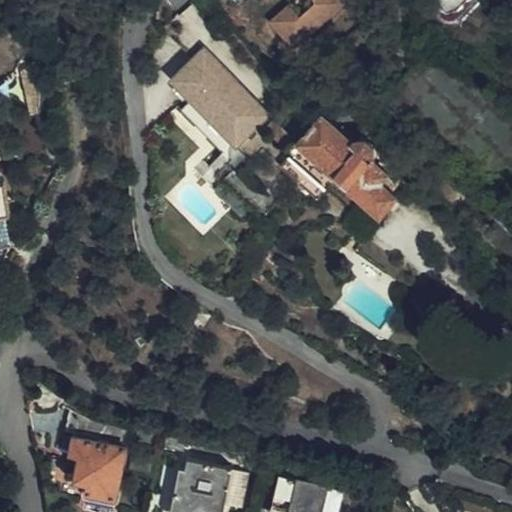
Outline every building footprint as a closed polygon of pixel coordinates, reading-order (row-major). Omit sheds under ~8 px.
[(311,0),(312,2),(298,14),(288,2),(269,17),(291,43),(331,8),(327,0),(311,0)] [(311,0),(290,0),(288,2),(298,14),(312,2),(311,0)] [(338,0),(327,0),(331,8),(339,2),(338,0)] [(275,118),(206,47),(170,81),(240,152),(275,118)] [(42,70),(31,69),(29,93),(40,94),(42,70)] [(40,94),(29,93),(28,106),(40,106),(40,94)] [(0,219),(13,219),(11,186),(8,186),(0,186),(0,136),(9,134),(5,116),(0,116),(0,219)] [(284,154),(285,155),(323,188),(335,175),(378,215),(394,197),(390,192),(397,186),(386,178),(386,174),(371,160),(375,157),(373,147),(363,139),(354,139),(352,142),(323,117),(300,143),(296,141),(284,154)] [(323,188),(285,155),(276,165),(314,198),(323,188)] [(7,174),(0,174),(0,186),(8,186),(7,174)] [(0,247),(11,247),(10,219),(0,219),(0,247)] [(511,361),(503,355),(495,368),(511,379),(511,361)] [(112,498),(129,426),(89,416),(67,408),(62,426),(72,430),(66,449),(78,452),(75,461),(73,466),(73,470),(75,475),(79,477),(83,479),(88,479),(84,492),(112,498)] [(200,511),(221,511),(232,467),(187,457),(184,471),(181,472),(174,506),(200,511)] [(336,511),(341,492),(307,483),(310,474),(294,468),(284,479),(279,477),(270,511),(291,511),(292,510),(302,511),(336,511)]
